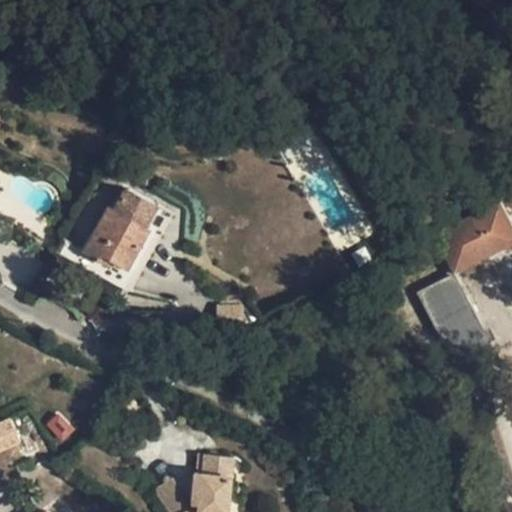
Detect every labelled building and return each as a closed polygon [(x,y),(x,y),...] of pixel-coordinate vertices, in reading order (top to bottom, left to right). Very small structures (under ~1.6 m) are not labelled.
[(118,208),(145,223),(158,199),(131,184),(118,208)] [(511,221),(501,201),(436,233),(455,271),(511,242),(511,221)] [(127,268),(150,225),(145,223),(118,208),(112,205),(86,253),(102,262),(105,256),(112,260),(127,268)] [(161,231),(150,225),(127,268),(137,274),(161,231)] [(112,260),(105,256),(102,262),(109,266),(112,260)] [(419,292),(435,322),(470,303),(454,273),(419,292)] [(491,341),(484,330),(470,303),(435,322),(456,361),(492,343),(491,341)] [(491,327),(484,330),(491,341),(496,338),(491,327)] [(0,422),(0,450),(21,440),(11,418),(0,422)] [(229,511),(235,455),(206,453),(204,472),(197,472),(194,502),(200,503),(199,510),(196,511),(192,511),(189,508),(184,511),(229,511)] [(174,476),(153,489),(167,511),(179,511),(192,504),(174,476)]
